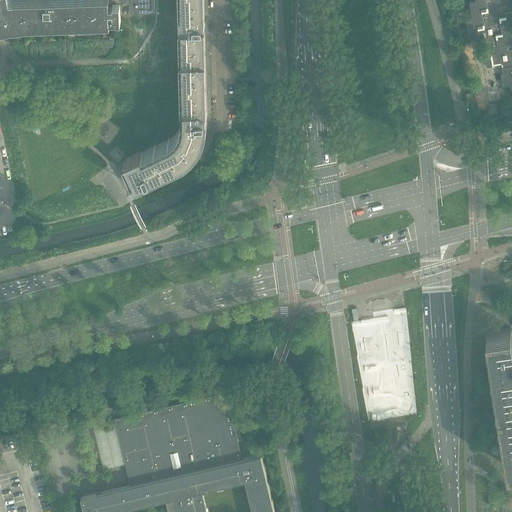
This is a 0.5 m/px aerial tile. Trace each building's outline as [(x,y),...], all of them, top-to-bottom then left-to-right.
[(0,0),(0,30),(2,30),(12,28),(110,25),(110,21),(121,21),(120,13),(155,12),(154,0),(0,0)] [(125,158),(134,177),(128,180),(131,186),(180,163),(186,159),(191,155),(196,150),(198,148),(199,146),(200,145),(203,138),(205,132),(207,125),(207,118),(204,0),(177,0),(181,119),(181,123),(180,127),(178,131),(175,134),(172,137),(168,139),(141,152),(140,151),(125,158)] [(511,0),(475,0),(469,1),(472,17),(466,18),(468,35),(484,32),(487,55),(485,55),(486,66),(501,64),(503,73),(501,74),(503,86),(511,85),(511,89),(511,0)] [(474,92),(467,93),(468,101),(476,100),(474,92)] [(511,335),(511,327),(487,330),(508,466),(511,465),(511,335)] [(123,451),(131,484),(81,496),(84,511),(123,511),(122,508),(166,497),(168,511),(274,511),(261,453),(241,458),(226,392),(116,418),(123,451)]
